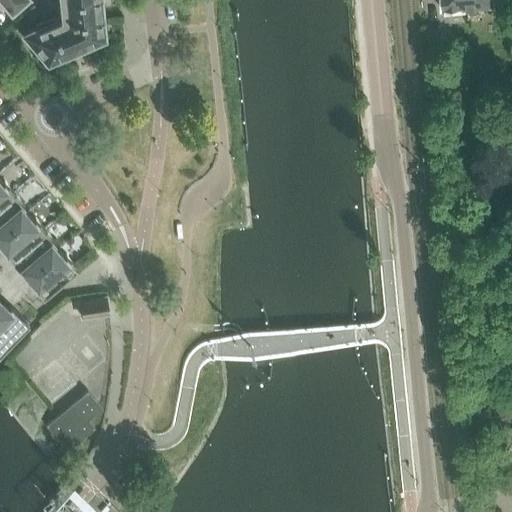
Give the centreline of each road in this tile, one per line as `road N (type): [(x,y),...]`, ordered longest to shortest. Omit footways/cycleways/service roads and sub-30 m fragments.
road 1 (unclassified): [(429,511),(402,212),(390,168)]
road 2 (residential): [(52,118),(157,65),(158,0)]
road 3 (residential): [(390,168),(370,0)]
road 4 (residential): [(52,118),(53,131),(121,226)]
